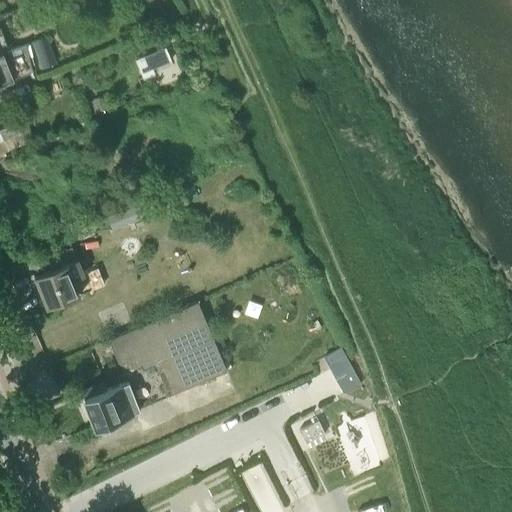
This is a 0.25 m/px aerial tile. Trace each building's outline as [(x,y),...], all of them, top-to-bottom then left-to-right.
[(0,83),(12,79),(6,63),(23,58),(19,46),(27,43),(24,20),(23,15),(0,21),(11,49),(0,52),(0,83)] [(32,40),(42,67),(59,60),(49,34),(32,40)] [(165,47),(134,60),(142,79),(154,74),(152,69),(171,61),(165,47)] [(19,119),(0,126),(0,135),(4,147),(26,139),(19,119)] [(115,228),(150,211),(143,197),(108,213),(115,228)] [(33,276),(46,307),(88,289),(75,259),(33,276)] [(123,376),(125,381),(223,340),(221,336),(213,339),(196,300),(108,338),(123,376)] [(223,340),(125,381),(83,398),(94,424),(225,369),(217,350),(226,346),(223,340)] [(346,365),(332,373),(343,393),(357,386),(346,365)] [(325,434),(318,420),(299,429),(305,443),(325,434)]
